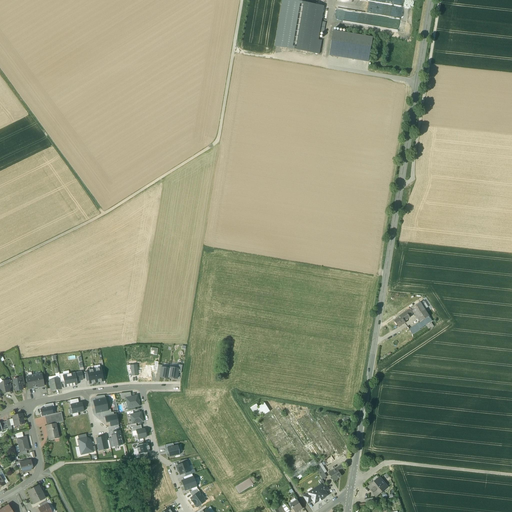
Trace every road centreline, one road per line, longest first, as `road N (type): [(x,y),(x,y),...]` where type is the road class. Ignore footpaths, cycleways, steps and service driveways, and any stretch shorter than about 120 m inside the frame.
road 1 (tertiary): [(431,0),(349,498)]
road 2 (track): [(233,47),(212,147),(103,216)]
road 3 (track): [(409,80),(378,274),(385,277)]
road 4 (track): [(399,187),(412,179),(440,0)]
road 5 (track): [(417,81),(233,47)]
road 6 (track): [(103,216),(0,71)]
road 7 (track): [(308,511),(238,397)]
